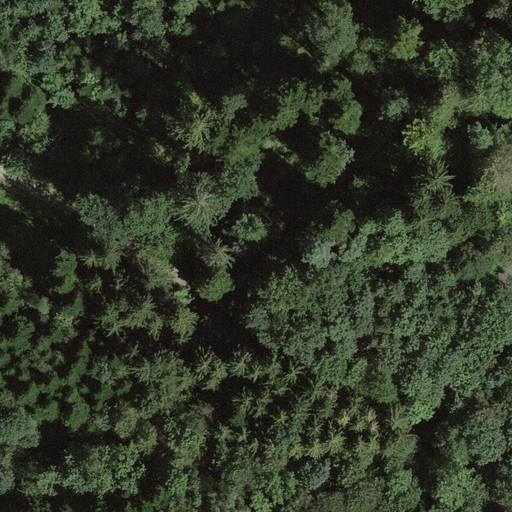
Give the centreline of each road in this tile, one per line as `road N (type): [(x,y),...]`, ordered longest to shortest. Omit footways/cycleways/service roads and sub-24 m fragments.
road 1 (track): [(0,166),(234,294),(485,472)]
road 2 (track): [(511,484),(485,472),(0,447)]
